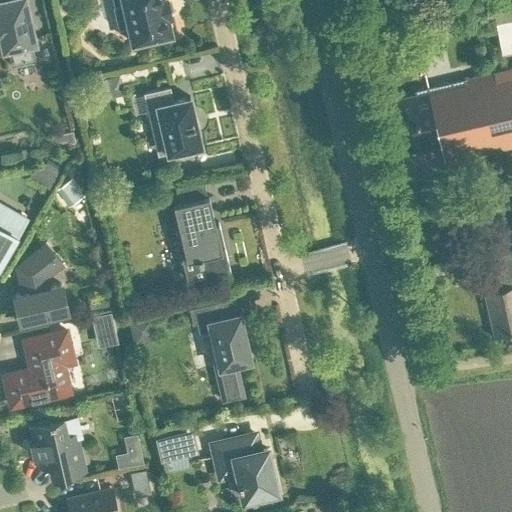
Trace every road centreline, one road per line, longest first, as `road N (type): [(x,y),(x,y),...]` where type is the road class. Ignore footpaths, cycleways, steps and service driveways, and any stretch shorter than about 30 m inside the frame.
road 1 (residential): [(216,0),(279,267)]
road 2 (residential): [(310,0),(368,246)]
road 3 (residential): [(398,374),(429,511)]
road 4 (residential): [(368,246),(398,374)]
road 5 (residential): [(279,267),(306,386)]
